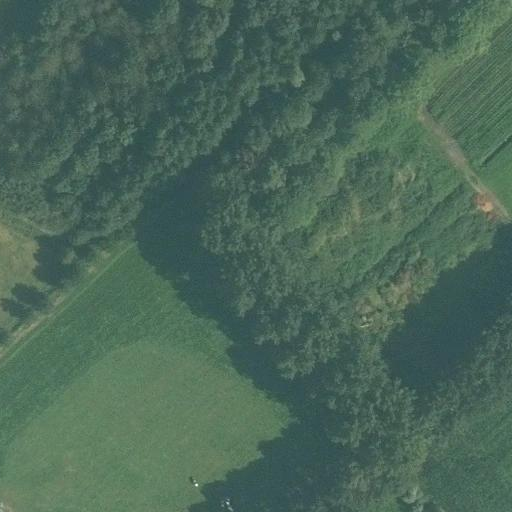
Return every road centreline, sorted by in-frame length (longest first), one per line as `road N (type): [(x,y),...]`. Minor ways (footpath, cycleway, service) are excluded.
road 1 (track): [(341,0),(88,245),(62,239),(0,202)]
road 2 (unclassified): [(314,511),(511,328)]
